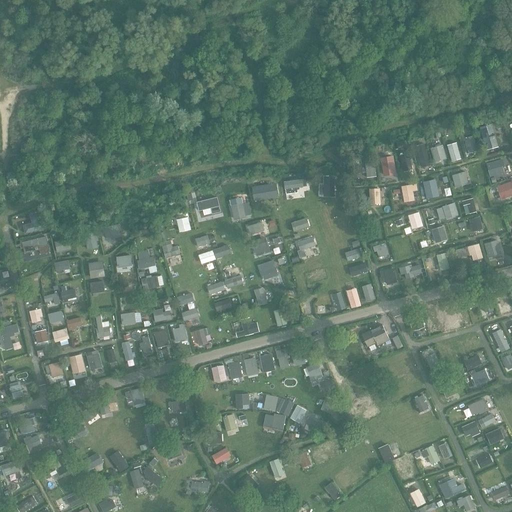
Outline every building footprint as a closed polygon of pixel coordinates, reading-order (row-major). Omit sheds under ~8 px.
[(486,150),(498,147),(492,124),(480,127),(486,150)] [(477,150),(473,136),(464,139),(468,152),(477,150)] [(451,160),(460,158),(456,143),(447,145),(451,160)] [(423,144),(416,146),(422,167),(429,165),(423,144)] [(434,160),(445,157),(442,145),(431,148),(434,160)] [(399,155),(404,171),(412,169),(408,153),(399,155)] [(365,158),(367,177),(375,176),(373,157),(365,158)] [(381,158),(384,175),(394,173),(392,157),(381,158)] [(502,167),(503,166),(502,160),(487,164),(490,176),(503,172),(502,167)] [(472,167),(475,181),(485,178),(481,164),(472,167)] [(459,184),(459,181),(466,179),(464,172),(452,176),(455,185),(459,184)] [(336,177),(325,177),(324,196),(335,197),(336,177)] [(424,184),(426,193),(437,190),(434,181),(424,184)] [(418,191),(416,183),(402,186),(404,201),(413,199),(412,192),(418,191)] [(507,183),(496,187),(498,193),(500,192),(502,198),(511,194),(507,183)] [(287,203),(295,201),(292,187),(284,189),(287,203)] [(385,195),(387,195),(387,202),(393,202),(393,197),(392,187),(384,187),(385,195)] [(370,189),(371,204),(380,203),(379,189),(370,189)] [(472,199),(462,201),(463,206),(468,205),(470,213),(476,212),(472,199)] [(246,217),(243,203),(231,206),(234,220),(246,217)] [(446,217),(457,214),(454,203),(443,206),(446,217)] [(218,223),(227,221),(223,207),(214,210),(218,223)] [(32,223),(23,225),(25,234),(46,229),(44,220),(41,221),(38,212),(30,214),(32,223)] [(408,215),(412,228),(422,225),(418,212),(408,215)] [(336,226),(351,222),(348,214),(334,219),(336,226)] [(472,231),(482,229),(479,217),(469,220),(472,231)] [(180,231),(190,229),(187,218),(177,220),(180,231)] [(265,218),(247,224),(250,235),(268,229),(265,218)] [(295,231),(309,226),(306,219),(292,223),(295,231)] [(106,238),(122,235),(120,225),(104,228),(106,238)] [(435,242),(446,239),(443,227),(432,230),(435,242)] [(342,243),(356,239),(354,231),(340,236),(342,243)] [(96,240),(98,239),(96,232),(84,235),(88,249),(97,246),(96,240)] [(198,246),(211,243),(209,234),(196,237),(198,246)] [(63,240),(55,242),(58,252),(69,249),(66,235),(62,236),(63,240)] [(255,249),(268,246),(265,238),(252,242),(255,249)] [(301,250),(315,246),(312,238),(298,242),(301,250)] [(47,239),(36,241),(39,257),(50,255),(47,239)] [(148,241),(136,244),(138,252),(150,250),(148,241)] [(488,258),(501,254),(497,241),(484,244),(488,258)] [(377,251),(379,257),(388,254),(385,243),(373,247),(374,252),(377,251)] [(470,255),(472,254),(473,260),(482,257),(478,244),(468,247),(470,255)] [(166,257),(179,254),(177,246),(164,250),(166,257)] [(214,250),(216,258),(230,253),(228,246),(214,250)] [(348,260),(359,257),(357,249),(346,253),(348,260)] [(33,251),(16,255),(22,279),(39,275),(33,251)] [(440,269),(447,267),(444,254),(437,256),(440,269)] [(117,267),(131,266),(130,255),(116,257),(117,267)] [(140,269),(155,265),(153,257),(138,261),(140,269)] [(56,271),(69,268),(68,261),(55,263),(56,271)] [(232,261),(219,265),(222,272),(235,268),(232,261)] [(170,274),(184,270),(182,262),(168,266),(170,274)] [(102,275),(100,263),(89,265),(91,277),(102,275)] [(353,276),(367,271),(364,264),(350,268),(353,276)] [(401,274),(405,273),(406,279),(414,277),(411,265),(399,268),(401,274)] [(208,278),(220,274),(217,266),(206,270),(208,278)] [(264,279),(278,275),(275,267),(262,272),(264,279)] [(309,274),(311,281),(325,277),(322,269),(309,274)] [(387,284),(396,281),(393,269),(381,272),(382,278),(385,277),(387,284)] [(61,286),(73,283),(71,274),(59,277),(61,286)] [(144,289),(158,286),(157,276),(142,279),(144,289)] [(228,288),(242,284),(239,276),(226,280),(228,288)] [(176,289),(189,286),(187,278),(173,282),(176,289)] [(91,293),(104,291),(103,282),(90,283),(91,293)] [(208,286),(211,294),(224,290),(222,282),(208,286)] [(374,299),(370,285),(363,287),(367,301),(374,299)] [(66,299),(76,296),(74,289),(61,292),(64,302),(67,301),(66,299)] [(255,291),(259,305),(267,302),(263,289),(255,291)] [(352,305),(359,303),(355,289),(348,291),(352,305)] [(501,307),(509,305),(504,290),(496,292),(501,307)] [(58,293),(44,296),(45,302),(54,300),(54,304),(60,303),(58,293)] [(179,305),(193,301),(191,293),(177,298),(179,305)] [(337,310),(345,307),(340,293),(333,296),(337,310)] [(485,312),(493,310),(489,297),(481,299),(485,312)] [(119,307),(133,305),(132,298),(118,300),(119,307)] [(215,303),(218,311),(231,307),(229,299),(215,303)] [(466,317),(476,315),(471,299),(462,302),(466,317)] [(73,311),(79,310),(77,303),(64,306),(66,315),(73,313),(73,311)] [(450,322),(458,320),(453,303),(445,305),(450,322)] [(39,317),(42,316),(40,309),(30,311),(33,322),(40,321),(39,317)] [(156,321),(170,318),(169,311),(163,313),(162,309),(154,311),(156,321)] [(185,320),(198,316),(196,309),(182,313),(185,320)] [(278,325),(286,323),(282,310),(274,312),(278,325)] [(50,322),(63,319),(61,311),(48,315),(50,322)] [(432,327),(440,325),(436,311),(428,313),(432,327)] [(408,315),(412,331),(424,327),(420,312),(408,315)] [(134,313),(121,314),(122,325),(136,323),(134,313)] [(69,331),(77,328),(76,326),(82,324),(80,317),(66,321),(69,331)] [(245,335),(253,333),(249,319),(241,321),(245,335)] [(11,326),(0,328),(0,334),(5,350),(12,348),(9,337),(14,335),(14,333),(19,332),(16,324),(11,326)] [(180,328),(173,330),(176,341),(186,339),(184,326),(182,324),(179,325),(180,328)] [(382,325),(362,335),(368,347),(376,343),(378,346),(390,340),(382,325)] [(97,337),(110,335),(109,327),(96,329),(97,337)] [(55,342),(67,338),(65,329),(53,332),(55,342)] [(200,345),(207,343),(203,329),(196,331),(200,345)] [(500,329),(492,333),(500,350),(503,348),(504,351),(509,348),(500,329)] [(45,330),(36,332),(38,343),(48,341),(45,330)] [(154,333),(158,348),(168,345),(164,331),(154,333)] [(143,356),(153,353),(149,341),(140,343),(143,356)] [(464,356),(475,352),(471,342),(460,347),(464,356)] [(134,356),(131,344),(121,347),(124,358),(134,356)] [(294,364),(304,362),(302,348),(291,350),(294,364)] [(116,361),(113,349),(106,351),(109,363),(116,361)] [(288,366),(286,356),(288,356),(286,349),(276,352),(277,358),(279,358),(281,367),(288,366)] [(453,369),(460,366),(452,349),(445,353),(453,369)] [(92,369),(101,366),(97,351),(88,354),(92,369)] [(432,371),(441,367),(435,353),(425,357),(432,371)] [(74,373),(84,371),(81,355),(70,357),(74,373)] [(264,372),(274,369),(271,355),(261,357),(264,372)] [(468,370),(481,364),(477,355),(464,362),(468,370)] [(388,375),(398,371),(392,356),(382,360),(388,375)] [(244,361),(247,375),(258,373),(255,359),(244,361)] [(52,377),(63,374),(60,362),(49,365),(52,377)] [(239,362),(228,365),(231,378),(242,376),(239,362)] [(307,368),(311,380),(322,376),(318,364),(307,368)] [(212,368),(215,382),(226,380),(223,366),(212,368)] [(471,375),(475,385),(488,379),(484,369),(471,375)] [(324,393),(336,388),(331,378),(319,383),(324,393)] [(446,397),(456,392),(450,380),(440,384),(446,397)] [(10,387),(13,398),(23,395),(20,384),(10,387)] [(135,404),(144,402),(141,388),(131,391),(135,404)] [(248,408),(248,394),(236,395),(237,408),(248,408)] [(264,409),(275,411),(277,398),(266,396),(264,409)] [(428,408),(422,396),(413,400),(419,412),(428,408)] [(110,413),(107,398),(98,400),(101,415),(110,413)] [(365,416),(377,412),(372,398),(360,402),(365,416)] [(283,399),(277,410),(287,415),(293,403),(283,399)] [(335,415),(340,405),(326,399),(322,410),(335,415)] [(479,414),(489,409),(485,400),(475,404),(479,414)] [(173,412),(186,411),(185,401),(172,402),(173,412)] [(257,403),(252,403),(252,410),(256,410),(260,411),(262,403),(257,402),(257,403)] [(299,422),(306,410),(297,406),(290,418),(299,422)] [(87,421),(95,416),(90,407),(81,413),(87,421)] [(314,430),(319,432),(323,422),(318,420),(320,417),(310,413),(306,423),(315,427),(314,430)] [(272,426),(283,428),(285,416),(274,414),(272,426)] [(482,428),(495,421),(491,414),(478,420),(482,428)] [(226,430),(236,428),(232,415),(223,417),(226,430)] [(29,419),(18,422),(21,434),(33,431),(29,419)] [(166,423),(169,438),(178,436),(175,421),(166,423)] [(472,435),(479,432),(475,422),(462,428),(466,435),(471,433),(472,435)] [(76,438),(87,434),(83,426),(72,431),(76,438)] [(158,442),(154,427),(145,429),(149,444),(158,442)] [(490,444),(503,438),(499,429),(486,434),(490,444)] [(134,431),(137,445),(144,443),(141,430),(134,431)] [(12,438),(8,439),(6,432),(0,433),(0,446),(13,443),(12,438)] [(207,433),(208,444),(221,443),(221,432),(207,433)] [(42,447),(37,436),(23,441),(28,452),(42,447)] [(80,451),(92,445),(88,438),(76,443),(80,451)] [(168,459),(182,455),(178,442),(164,447),(168,459)] [(126,443),(120,447),(126,457),(133,453),(126,443)] [(444,459),(452,455),(447,443),(439,446),(444,459)] [(313,449),(318,462),(326,459),(322,446),(313,449)] [(385,461),(394,458),(388,446),(379,450),(385,461)] [(432,464),(440,461),(433,446),(425,449),(432,464)] [(212,456),(216,463),(230,455),(226,448),(212,456)] [(120,471),(128,466),(118,452),(110,457),(120,471)] [(298,455),(303,467),(310,464),(306,452),(298,455)] [(87,471),(102,462),(97,454),(82,462),(87,471)] [(492,462),(489,454),(477,460),(480,467),(492,462)] [(405,456),(394,461),(400,475),(411,470),(405,456)] [(154,458),(149,464),(153,467),(158,462),(154,458)] [(284,475),(278,459),(270,462),(276,477),(284,475)] [(50,466),(54,475),(66,469),(62,460),(50,466)] [(191,476),(203,473),(200,461),(188,464),(191,476)] [(3,476),(19,471),(16,462),(0,466),(3,476)] [(147,467),(144,471),(146,477),(157,486),(163,479),(147,467)] [(135,488),(143,486),(138,470),(130,472),(135,488)] [(336,477),(345,489),(354,482),(345,470),(336,477)] [(252,491),(258,485),(249,475),(239,485),(246,492),(250,488),(252,491)] [(209,482),(204,481),(204,483),(192,481),(191,489),(208,492),(209,482)] [(335,499),(341,494),(331,482),(325,487),(335,499)] [(446,499),(453,495),(447,482),(440,485),(446,499)] [(112,487),(96,485),(95,493),(111,495),(112,487)] [(509,494),(505,486),(491,493),(495,500),(509,494)] [(10,489),(4,492),(7,498),(13,496),(10,489)] [(417,506),(425,502),(418,490),(411,493),(417,506)] [(72,507),(85,501),(80,492),(68,499),(72,507)] [(185,503),(197,509),(201,500),(189,494),(185,503)] [(33,496),(17,506),(20,511),(22,511),(37,503),(33,496)] [(474,507),(469,496),(457,501),(459,507),(464,505),(466,511),(474,507)] [(235,505),(235,498),(223,499),(224,507),(226,507),(226,511),(232,511),(234,511),(234,505),(235,505)] [(99,504),(103,511),(105,511),(116,506),(112,500),(107,503),(106,500),(99,504)] [(427,505),(419,509),(420,511),(430,511),(437,508),(434,502),(427,506),(427,505)]
